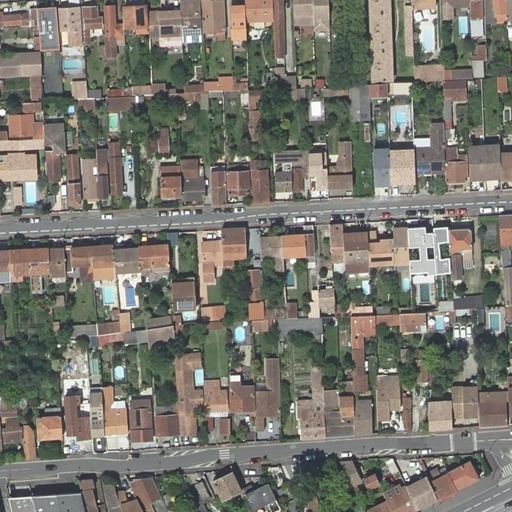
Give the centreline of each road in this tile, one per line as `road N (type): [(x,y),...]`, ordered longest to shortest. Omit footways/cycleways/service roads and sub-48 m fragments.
road 1 (residential): [(511,202),(0,227)]
road 2 (residential): [(0,470),(484,436)]
